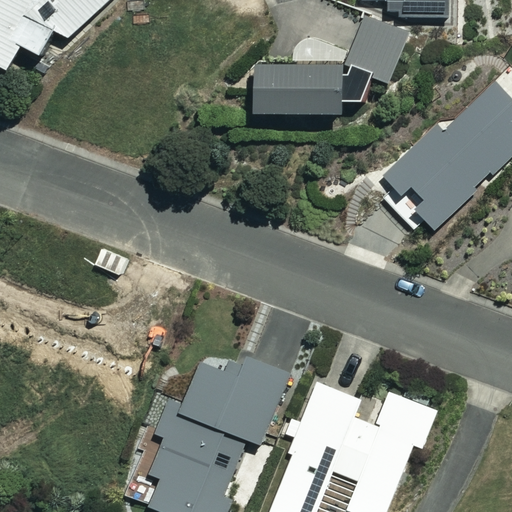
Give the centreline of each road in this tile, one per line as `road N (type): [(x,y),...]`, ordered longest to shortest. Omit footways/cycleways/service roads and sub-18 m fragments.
road 1 (residential): [(504,349),(0,166)]
road 2 (residential): [(504,349),(468,449),(432,511)]
